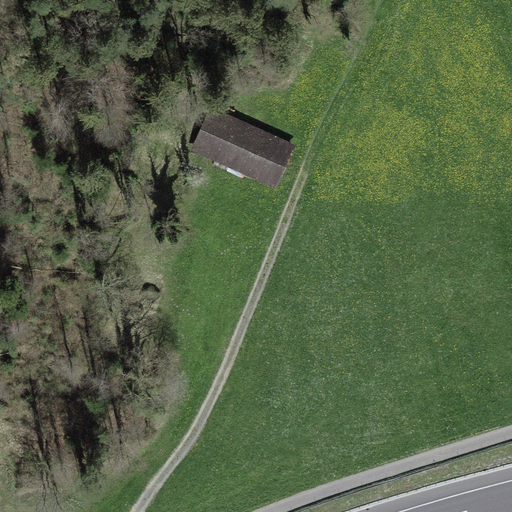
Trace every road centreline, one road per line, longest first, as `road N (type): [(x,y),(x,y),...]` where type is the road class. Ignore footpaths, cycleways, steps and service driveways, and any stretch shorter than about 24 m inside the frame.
road 1 (track): [(386,0),(190,440),(139,511)]
road 2 (track): [(511,433),(277,511)]
